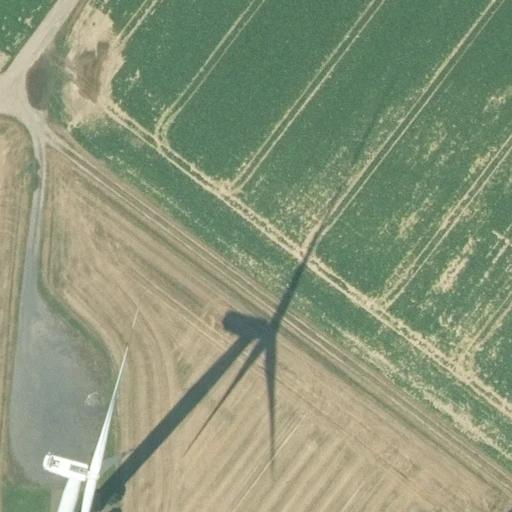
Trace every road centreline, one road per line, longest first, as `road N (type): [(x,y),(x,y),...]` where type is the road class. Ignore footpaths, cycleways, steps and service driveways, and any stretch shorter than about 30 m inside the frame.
road 1 (track): [(41,132),(511,486)]
road 2 (track): [(0,101),(41,132),(15,465)]
